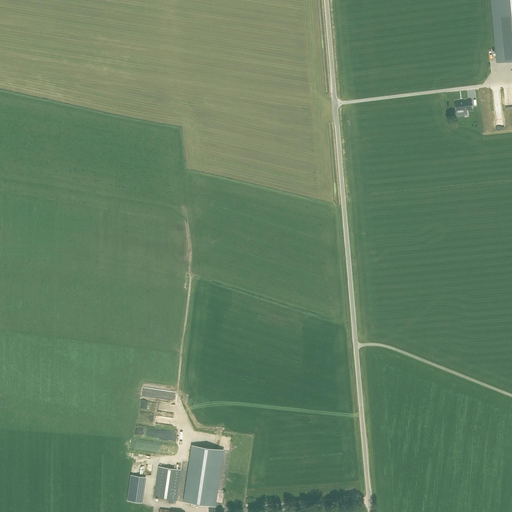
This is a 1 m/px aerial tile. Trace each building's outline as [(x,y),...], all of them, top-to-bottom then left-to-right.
[(511,0),(490,0),(496,63),(511,61),(511,0)] [(456,111),(472,109),(471,100),(455,102),(456,111)] [(480,103),(482,130),(489,130),(487,102),(480,103)] [(493,105),(494,123),(501,122),(501,105),(493,105)] [(192,445),(183,501),(214,506),(222,449),(192,445)] [(154,497),(168,499),(168,502),(174,503),(174,500),(176,500),(181,470),(159,466),(154,497)] [(146,476),(131,474),(127,500),(143,502),(146,476)]
